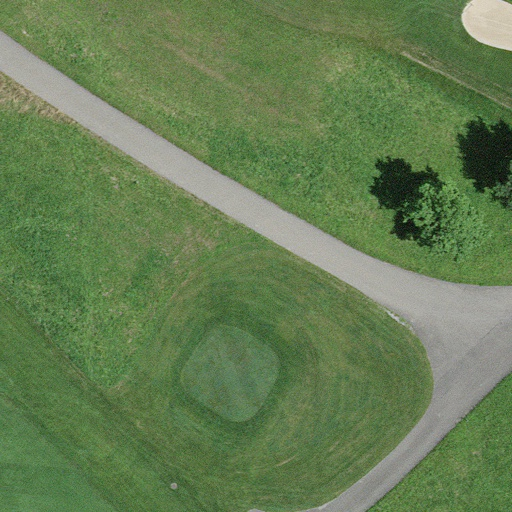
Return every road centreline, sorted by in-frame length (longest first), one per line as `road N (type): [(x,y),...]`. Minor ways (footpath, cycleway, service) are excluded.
road 1 (unclassified): [(500,336),(133,129),(0,34)]
road 2 (unclassified): [(346,511),(406,461),(500,336)]
